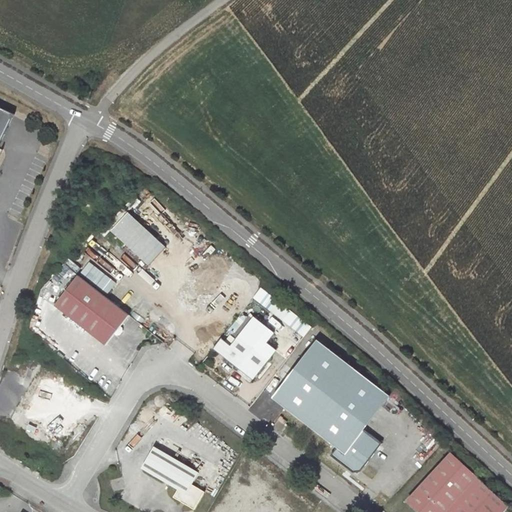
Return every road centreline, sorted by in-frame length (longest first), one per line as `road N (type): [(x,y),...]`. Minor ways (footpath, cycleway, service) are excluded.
road 1 (unclassified): [(511,474),(251,241),(87,120)]
road 2 (unclassified): [(360,511),(184,377),(158,370),(132,383),(62,503)]
road 3 (residential): [(0,330),(66,153),(87,120)]
road 4 (unclassified): [(87,120),(142,63),(222,0)]
